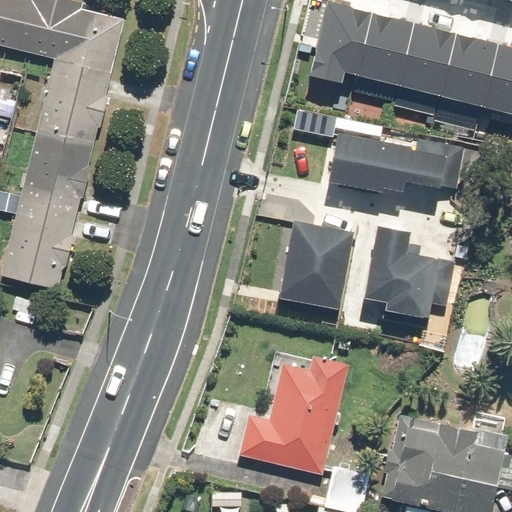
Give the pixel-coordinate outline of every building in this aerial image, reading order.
[(0,0),(0,49),(46,61),(0,251),(0,281),(54,294),(120,21),(75,10),(77,1),(72,0),(0,0)] [(511,0),(465,0),(511,10),(511,0)] [(511,118),(511,54),(315,10),(301,70),(511,118)] [(446,209),(457,150),(414,142),(411,155),(326,138),(317,184),(446,209)] [(343,237),(285,226),(270,300),(328,312),(343,237)] [(444,308),(451,266),(396,257),(400,235),(368,230),(356,301),(377,304),(376,312),(422,320),(424,305),(444,308)] [(337,367),(275,354),(260,423),(244,419),(236,457),(314,474),(337,367)] [(395,422),(391,451),(383,450),(377,493),(384,494),(382,507),(421,511),(487,511),(490,488),(511,491),(511,457),(496,455),(499,434),(395,422)] [(358,511),(361,473),(326,470),(323,511),(338,511),(358,511)] [(240,496),(208,493),(207,507),(239,510),(240,496)]
